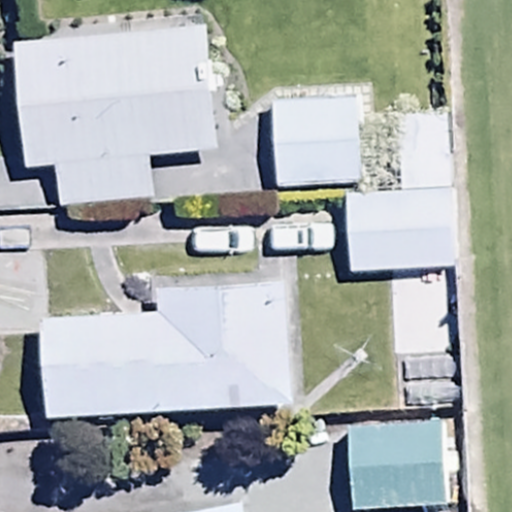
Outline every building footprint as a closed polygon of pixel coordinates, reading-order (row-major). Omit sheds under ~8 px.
[(210,34),(13,53),(25,181),(58,178),(61,218),(155,209),(150,164),(221,157),(210,34)] [(358,105),(274,108),(277,196),(361,193),(358,105)] [(403,199),(453,199),(453,123),(402,123),(403,199)] [(453,199),(403,199),(349,200),(350,277),(454,276),(453,199)] [(47,328),(51,426),(290,415),(285,291),(162,297),(163,322),(47,328)] [(441,432),(350,435),(352,511),(448,511),(446,452),(466,452),(465,419),(441,419),(441,432)]
